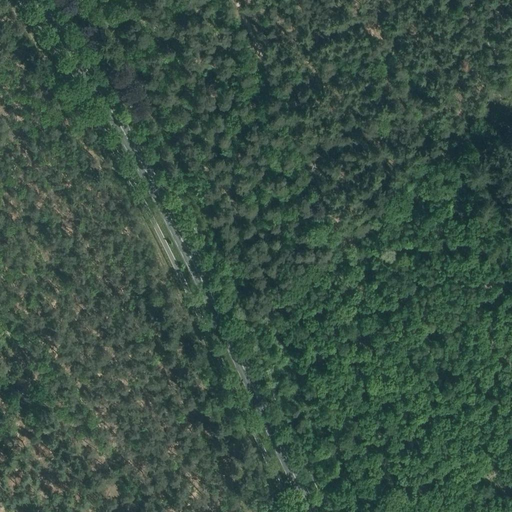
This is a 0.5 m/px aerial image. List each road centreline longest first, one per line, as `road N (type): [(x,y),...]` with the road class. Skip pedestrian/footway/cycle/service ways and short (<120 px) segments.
road 1 (secondary): [(308,511),(164,208),(41,0)]
road 2 (unknown): [(350,236),(241,0)]
road 3 (track): [(0,299),(134,511)]
road 4 (unknown): [(511,119),(350,236)]
